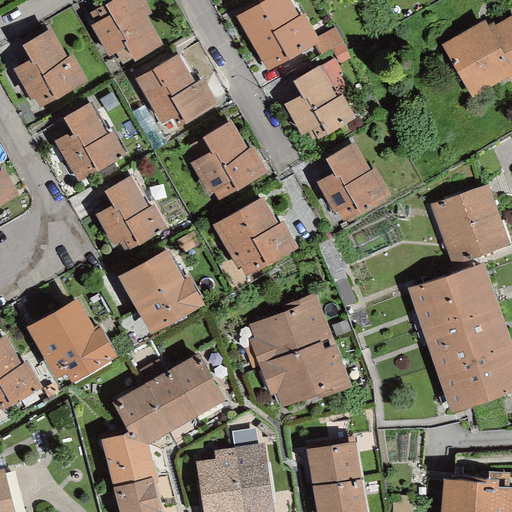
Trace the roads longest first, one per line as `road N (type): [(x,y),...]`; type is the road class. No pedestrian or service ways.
road 1 (residential): [(191,0),(280,153),(282,177),(312,235)]
road 2 (residential): [(0,118),(64,235)]
